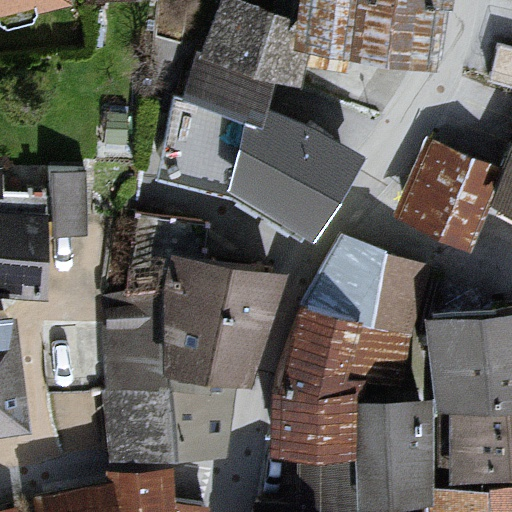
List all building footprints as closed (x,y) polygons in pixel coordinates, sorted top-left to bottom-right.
[(419,52),(431,7),(432,0),(277,0),(275,8),(243,0),(221,0),(202,50),(266,69),(280,73),(292,73),(297,57),(343,67),(350,42),(362,44),(406,50),(419,52)] [(511,45),(497,42),(488,75),(511,81),(511,45)] [(250,116),(255,103),(266,69),(202,50),(190,96),(246,113),(250,116)] [(266,108),(255,103),(250,116),(246,113),(190,96),(175,91),(170,92),(158,153),(234,171),(227,191),(297,233),(305,219),(344,161),(351,151),(308,126),(266,108)] [(407,212),(466,235),(496,166),(437,144),(407,212)] [(511,144),(492,189),(511,199),(511,144)] [(47,228),(83,229),(84,166),(0,164),(0,283),(36,286),(38,214),(47,213),(47,228)] [(136,212),(126,289),(163,285),(163,277),(172,276),(177,261),(197,264),(203,220),(136,212)] [(349,309),(363,314),(377,252),(340,239),(302,300),(349,309)] [(377,252),(363,314),(399,326),(422,264),(377,252)] [(231,362),(237,363),(255,310),(271,278),(197,264),(177,261),(172,276),(163,277),(163,285),(163,354),(162,383),(170,443),(220,442),(231,362)] [(108,321),(102,322),(101,327),(104,373),(110,373),(112,389),(162,383),(163,354),(163,285),(126,289),(107,294),(108,321)] [(298,511),(309,511),(364,501),(365,496),(415,494),(420,401),(362,406),(361,394),(356,394),(357,386),(358,371),(393,374),(399,326),(363,314),(349,309),(302,300),(291,327),(274,379),(271,400),(270,407),(266,432),(272,432),(299,434),(298,511)] [(0,413),(16,411),(3,309),(0,309),(0,413)] [(434,366),(437,396),(450,396),(511,395),(511,317),(492,318),(456,320),(456,331),(435,331),(434,366)] [(101,327),(102,322),(44,326),(46,382),(103,379),(104,377),(104,373),(101,327)] [(170,443),(162,383),(112,389),(118,445),(170,443)] [(511,395),(450,396),(437,396),(440,416),(450,416),(451,467),(511,460),(511,395)] [(107,480),(110,511),(201,511),(203,502),(172,497),(161,496),(159,476),(107,480)] [(110,511),(107,480),(53,491),(54,511),(110,511)] [(511,511),(511,485),(487,485),(490,511),(511,511)] [(479,511),(479,487),(440,486),(440,511),(479,511)] [(364,511),(364,502),(364,501),(309,511),(260,511),(252,511),(251,511),(364,511)]
